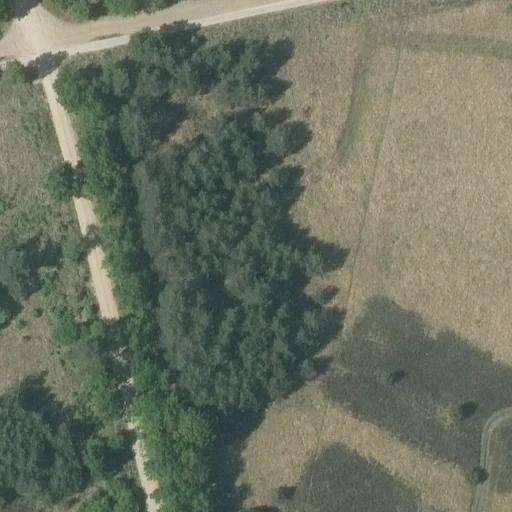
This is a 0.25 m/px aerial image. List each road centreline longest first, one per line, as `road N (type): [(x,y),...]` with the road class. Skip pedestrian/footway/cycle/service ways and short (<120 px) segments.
road 1 (unclassified): [(154,511),(40,42),(21,0)]
road 2 (track): [(0,51),(241,0)]
